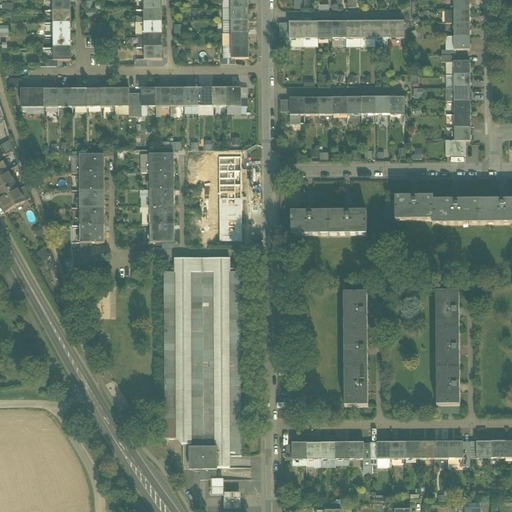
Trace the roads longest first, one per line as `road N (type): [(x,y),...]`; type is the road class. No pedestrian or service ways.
road 1 (residential): [(269,173),(270,425)]
road 2 (residential): [(270,425),(511,424)]
road 3 (residential): [(269,173),(489,171)]
road 4 (tertiary): [(88,393),(0,235)]
road 5 (residential): [(266,0),(269,173)]
road 6 (residential): [(489,171),(488,0)]
road 7 (tertiary): [(165,511),(88,393)]
road 8 (unknown): [(266,19),(405,19)]
